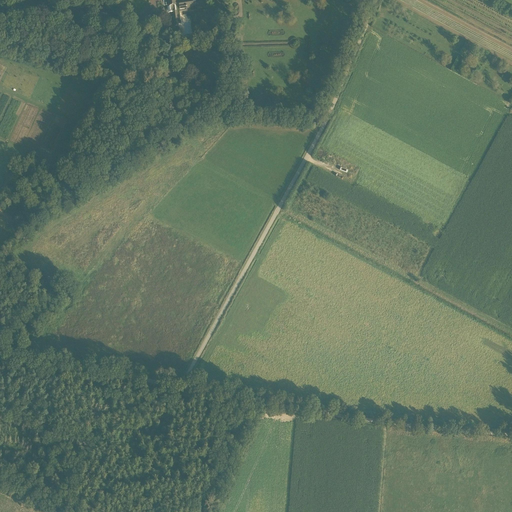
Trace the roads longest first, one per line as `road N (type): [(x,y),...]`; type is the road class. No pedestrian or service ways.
road 1 (unclassified): [(179,391),(304,162),(373,0)]
road 2 (unclassified): [(511,433),(302,413),(179,391)]
road 3 (unclassified): [(179,391),(0,353)]
